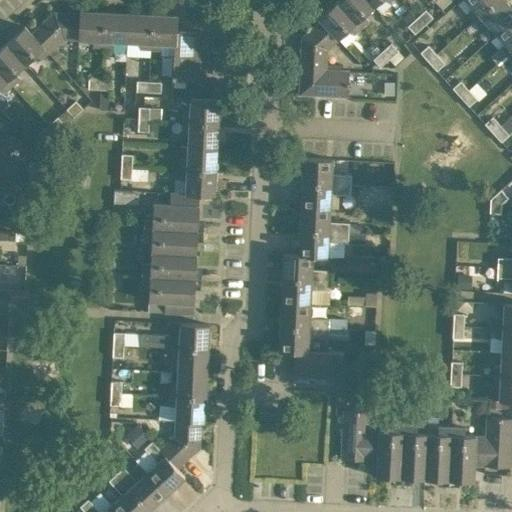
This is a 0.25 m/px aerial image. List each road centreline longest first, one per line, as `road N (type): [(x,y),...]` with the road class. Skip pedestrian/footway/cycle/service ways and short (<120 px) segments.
road 1 (residential): [(205,505),(223,485),(229,347),(253,318),(258,124)]
road 2 (residential): [(258,124),(399,130)]
road 3 (residential): [(258,124),(261,0)]
road 4 (residential): [(325,511),(205,505)]
